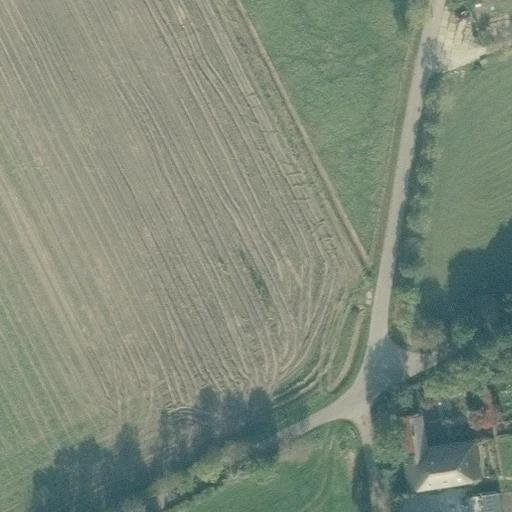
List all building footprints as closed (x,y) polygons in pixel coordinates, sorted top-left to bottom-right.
[(493,25),(511,20),(511,0),(490,0),(488,1),(493,25)] [(448,19),(454,40),(481,32),(476,11),(448,19)] [(500,413),(492,415),(487,391),(477,394),(483,428),(494,426),(494,425),(502,423),(500,413)] [(498,475),(492,438),(425,450),(419,415),(396,419),(408,490),(498,475)] [(483,511),(501,511),(499,494),(481,496),(483,511)]
